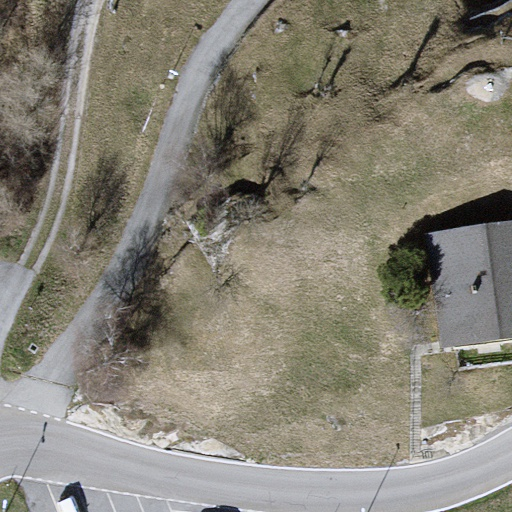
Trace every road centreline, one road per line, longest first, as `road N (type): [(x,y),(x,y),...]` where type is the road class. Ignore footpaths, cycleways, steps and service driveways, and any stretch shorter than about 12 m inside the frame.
road 1 (residential): [(252,0),(198,65),(121,266),(17,446)]
road 2 (tertiary): [(17,446),(241,491),(365,497),(432,488),(511,452)]
road 3 (track): [(0,312),(48,218),(96,0)]
